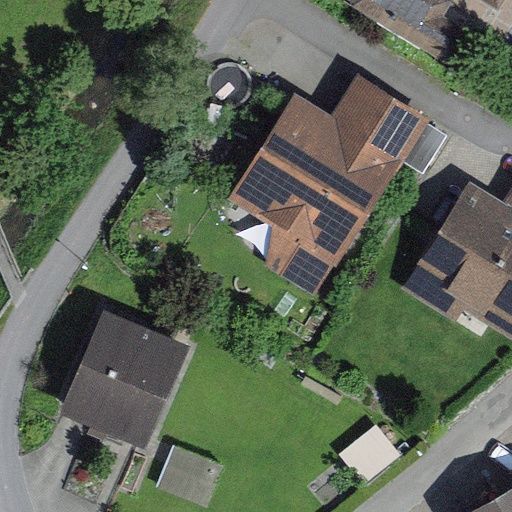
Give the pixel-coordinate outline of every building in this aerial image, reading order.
[(505,0),(444,0),(490,27),(505,0)] [(413,127),(315,76),(244,211),(342,262),(413,127)] [(511,331),(511,195),(483,180),(424,293),(509,337),(511,331)] [(183,333),(110,305),(66,414),(139,443),(183,333)] [(511,511),(511,501),(496,511),(511,511)]
